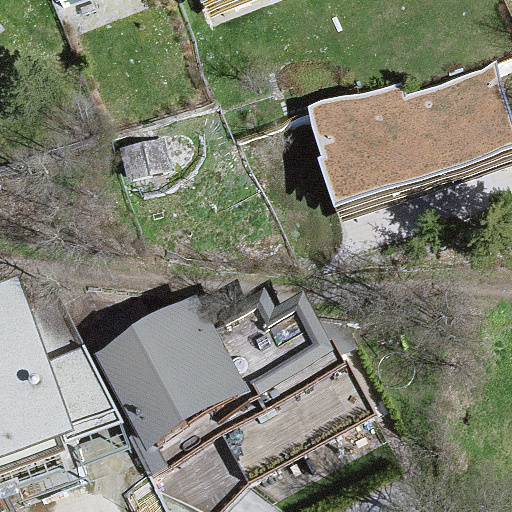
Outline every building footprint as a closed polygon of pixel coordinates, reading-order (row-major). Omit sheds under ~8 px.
[(0,0),(0,44),(13,38),(0,17),(0,0)] [(66,0),(73,19),(118,0),(66,0)] [(232,0),(242,21),(299,0),(232,0)] [(33,300),(0,311),(0,492),(98,461),(61,370),(33,300)] [(213,310),(104,364),(163,468),(268,414),(265,401),(328,367),(301,333),(277,343),(265,326),(227,344),(213,310)] [(90,357),(68,368),(61,370),(98,461),(137,438),(90,357)]
